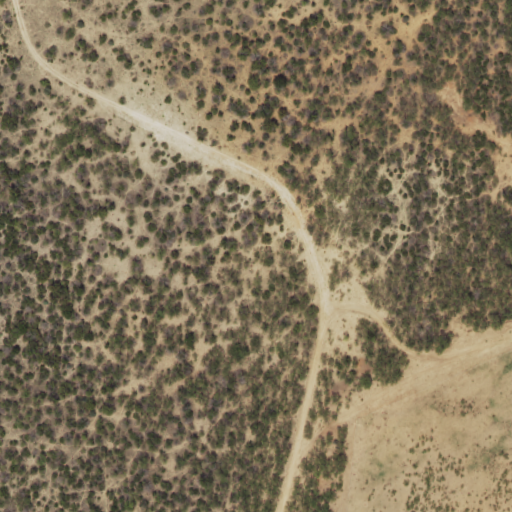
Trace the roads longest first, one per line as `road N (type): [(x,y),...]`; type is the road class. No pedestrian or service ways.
road 1 (residential): [(67,0),(143,123),(223,126),(432,280),(511,286)]
road 2 (residential): [(127,511),(134,490),(143,123)]
